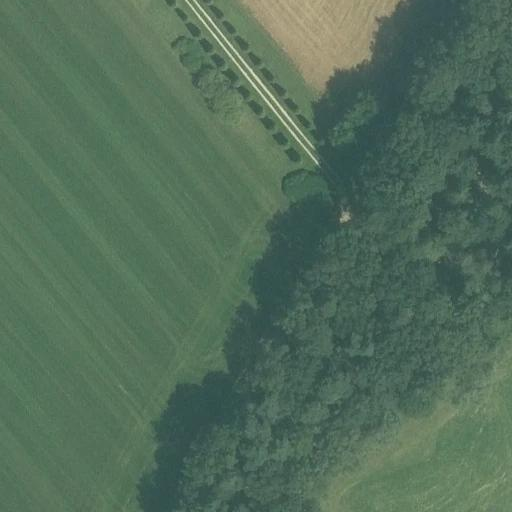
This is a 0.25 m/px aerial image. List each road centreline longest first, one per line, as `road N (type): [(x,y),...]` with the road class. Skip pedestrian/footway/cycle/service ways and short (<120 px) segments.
road 1 (track): [(182,511),(478,0)]
road 2 (track): [(188,0),(359,206)]
